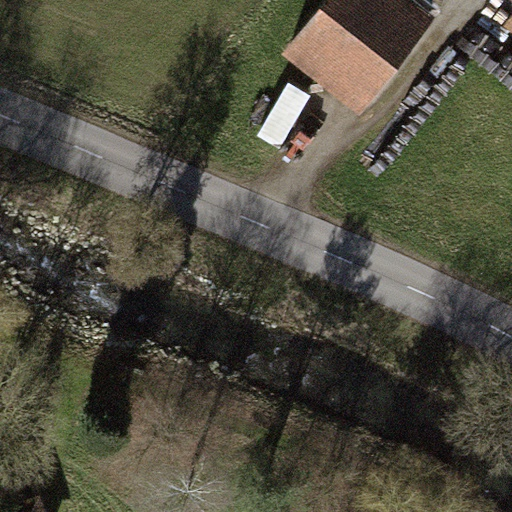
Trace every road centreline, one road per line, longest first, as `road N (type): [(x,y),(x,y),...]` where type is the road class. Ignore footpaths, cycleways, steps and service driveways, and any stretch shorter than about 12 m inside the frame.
road 1 (tertiary): [(511,341),(467,314),(0,112)]
road 2 (unknown): [(271,228),(362,101)]
